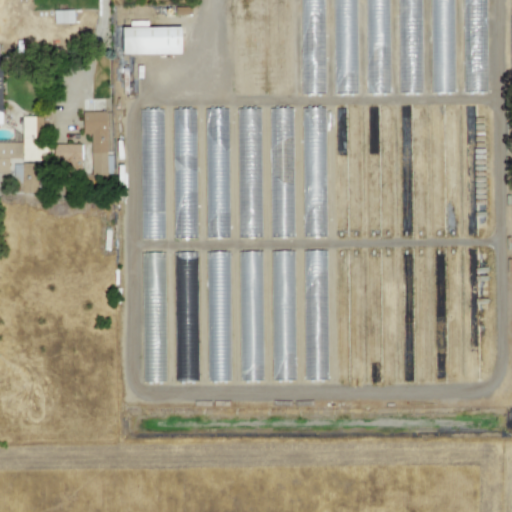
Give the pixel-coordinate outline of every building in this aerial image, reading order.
[(72,23),(72,10),(52,10),(53,23),(72,23)] [(179,28),(121,27),(120,54),(179,55),(179,28)] [(161,110),(138,110),(139,211),(145,210),(146,217),(140,217),(140,239),(163,239),(161,110)] [(81,112),(81,134),(89,133),(90,175),(105,175),(104,111),(81,112)] [(43,116),(21,117),(21,160),(44,160),(43,116)] [(194,139),(171,138),(171,197),(180,197),(180,203),(194,203),(194,139)] [(0,172),(7,172),(7,159),(21,159),(20,142),(0,142),(0,172)] [(79,168),(80,144),(52,144),(52,167),(79,168)] [(226,152),(203,153),(204,208),(227,207),(226,152)] [(294,380),(292,252),(274,252),(274,265),(269,265),(270,380),(294,380)] [(238,381),(262,381),(260,253),(242,253),(242,266),(237,266),(238,381)] [(229,381),(228,268),(220,268),(221,273),(204,274),(206,381),(229,381)]
